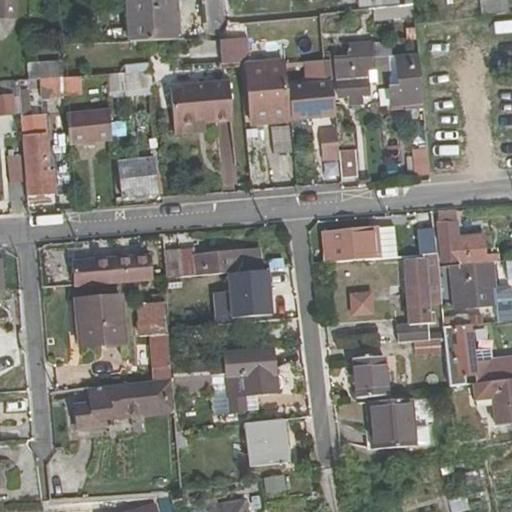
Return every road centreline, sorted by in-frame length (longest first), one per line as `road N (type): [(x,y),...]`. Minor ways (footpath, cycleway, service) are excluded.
road 1 (residential): [(295,212),(25,232)]
road 2 (residential): [(295,212),(329,458)]
road 3 (residential): [(25,232),(45,456)]
road 4 (residential): [(511,190),(295,212)]
